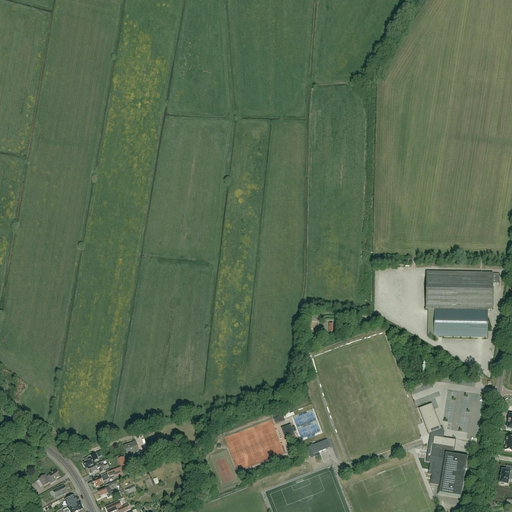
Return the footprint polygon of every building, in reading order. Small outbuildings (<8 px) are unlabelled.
[(492,311),(492,284),(498,284),(499,274),(493,274),(426,272),(425,309),(428,309),(428,336),(434,336),(434,338),(487,338),(487,310),(492,311)] [(428,435),(430,434),(442,430),(441,429),(441,428),(437,417),(432,404),(426,406),(418,409),(428,435)] [(293,432),(296,431),(294,427),(291,428),(290,424),(281,427),(286,441),(295,437),(293,432)] [(320,455),(319,453),(316,445),(314,440),(305,443),(311,458),(320,455)] [(327,440),(316,445),(319,453),(330,448),(327,440)] [(136,442),(124,446),(127,455),(139,451),(136,442)] [(444,446),(432,444),(430,457),(427,456),(426,462),(430,463),(441,465),(444,446)] [(466,476),(467,476),(470,476),(472,462),(468,461),(469,457),(454,454),(455,448),(444,446),(441,465),(430,463),(428,474),(432,475),(430,484),(439,485),(438,495),(462,499),(466,476)] [(140,460),(145,459),(145,458),(148,457),(146,451),(138,453),(140,460)] [(96,465),(96,464),(94,461),(98,460),(96,454),(91,456),(92,459),(91,460),(91,459),(88,461),(87,458),(84,459),(85,462),(83,463),(83,464),(84,467),(85,466),(86,469),(87,469),(87,468),(94,465),(96,465)] [(87,468),(87,469),(90,475),(98,471),(98,470),(99,470),(100,473),(105,471),(102,465),(101,462),(96,464),(96,465),(94,465),(87,468)] [(511,467),(505,466),(505,471),(501,470),(499,484),(500,484),(500,485),(503,485),(503,484),(507,485),(509,474),(511,474),(511,467)] [(110,477),(114,475),(114,477),(126,473),(124,467),(108,473),(110,477)] [(46,475),(39,479),(43,486),(49,483),(50,485),(56,481),(55,479),(59,477),(56,471),(49,475),(49,476),(47,477),(46,475)] [(103,483),(104,483),(103,482),(107,480),(109,479),(107,475),(101,477),(93,481),(96,487),(103,483)] [(29,498),(34,495),(29,486),(24,489),(29,498)] [(57,488),(53,491),(56,498),(67,493),(64,486),(58,489),(57,488)] [(105,496),(108,494),(109,497),(114,495),(113,492),(112,493),(109,486),(98,491),(100,496),(105,494),(105,496)] [(134,486),(125,489),(127,494),(136,491),(134,486)] [(69,508),(78,504),(74,496),(65,501),(69,507),(69,508)] [(34,511),(41,509),(37,501),(30,505),(33,511),(34,511)] [(105,508),(107,511),(112,511),(116,511),(116,510),(118,509),(119,511),(124,511),(130,509),(128,504),(122,507),(119,501),(115,503),(115,504),(113,505),(113,504),(105,508)]
